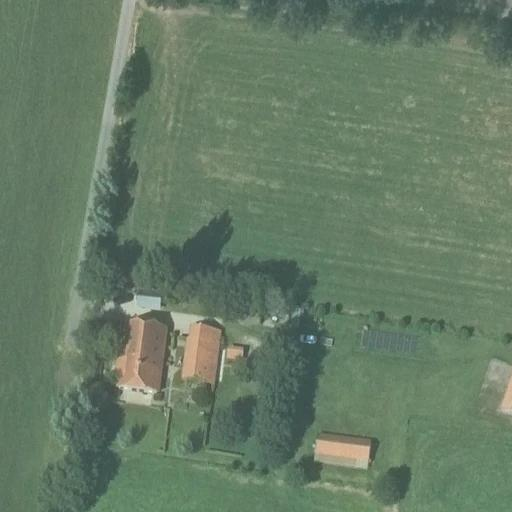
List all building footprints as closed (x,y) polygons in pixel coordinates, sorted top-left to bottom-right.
[(511,0),(427,0),(511,12),(511,0)] [(299,330),(300,311),(292,310),(291,330),(299,330)] [(158,396),(166,331),(126,326),(121,363),(117,363),(115,380),(119,381),(118,391),(158,396)] [(188,342),(183,380),(213,384),(220,335),(191,331),(190,342),(188,342)] [(511,415),(511,380),(501,412),(511,415)] [(369,463),(372,443),(318,436),(315,456),(369,463)]
